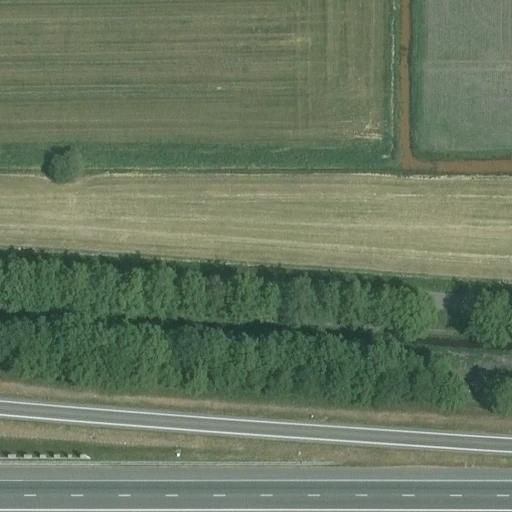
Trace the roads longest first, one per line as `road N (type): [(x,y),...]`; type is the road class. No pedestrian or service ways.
road 1 (motorway): [(511,447),(0,412)]
road 2 (unclassified): [(511,286),(0,270)]
road 3 (motorway): [(511,498),(0,491)]
